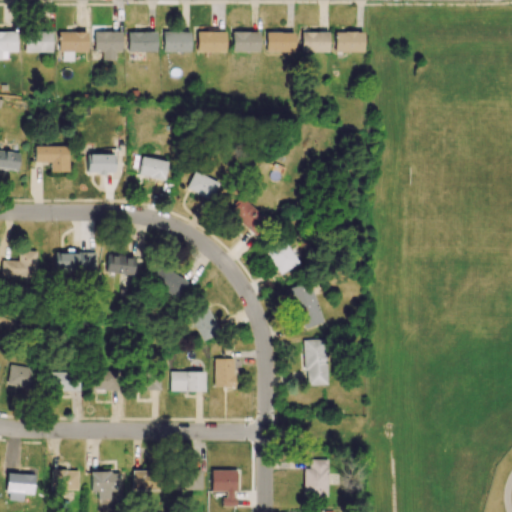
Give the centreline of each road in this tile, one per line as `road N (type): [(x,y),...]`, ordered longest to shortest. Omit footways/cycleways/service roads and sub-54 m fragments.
road 1 (residential): [(265,434),(256,315),(213,253),(189,234),(134,215),(0,212)]
road 2 (residential): [(265,434),(0,428)]
